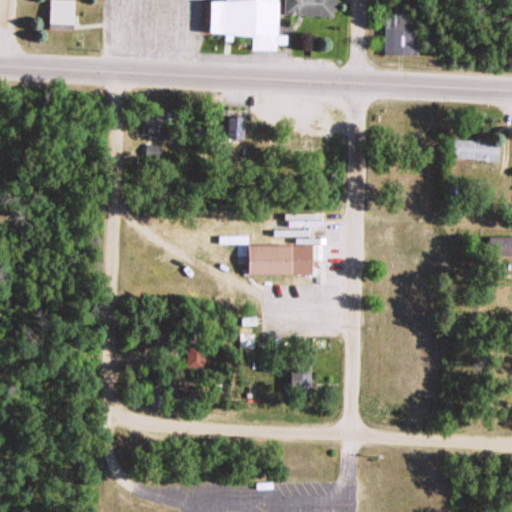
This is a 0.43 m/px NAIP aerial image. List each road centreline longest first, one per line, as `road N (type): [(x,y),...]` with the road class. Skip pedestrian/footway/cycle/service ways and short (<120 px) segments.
road 1 (tertiary): [(0,64),(511,89)]
road 2 (residential): [(349,432),(361,0)]
road 3 (residential): [(109,402),(157,421),(511,440)]
road 4 (residential): [(120,71),(109,402)]
